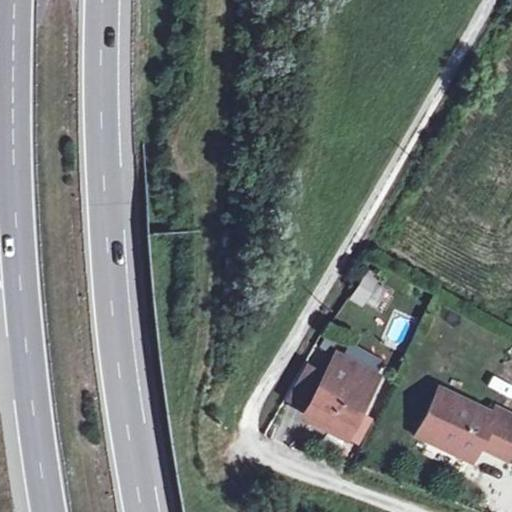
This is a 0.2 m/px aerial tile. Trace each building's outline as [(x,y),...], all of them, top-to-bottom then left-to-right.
[(365,271),(349,295),(376,313),(392,288),(365,271)] [(330,364),(372,388),(378,376),(337,351),(330,364)] [(357,416),(372,388),(330,364),(303,413),(315,420),(311,425),(326,435),(329,429),(356,445),(368,423),(357,416)] [(511,424),(438,388),(423,420),(438,427),(430,443),(468,463),(477,445),(505,460),(511,445),(511,424)] [(438,427),(423,420),(415,435),(430,443),(438,427)]
